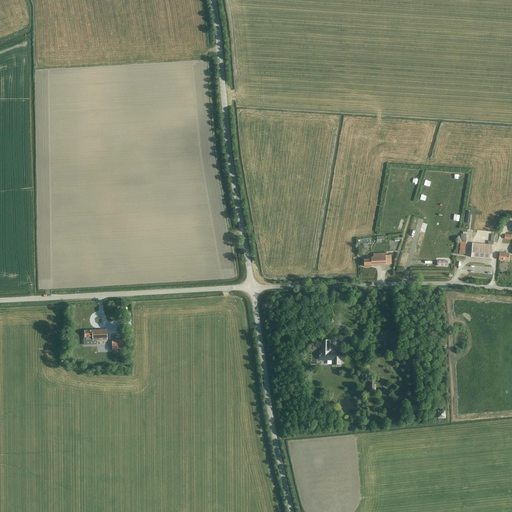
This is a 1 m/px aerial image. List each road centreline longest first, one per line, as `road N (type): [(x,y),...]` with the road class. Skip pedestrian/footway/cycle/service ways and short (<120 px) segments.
road 1 (unclassified): [(252,287),(212,0)]
road 2 (unclassified): [(252,287),(511,289)]
road 3 (unclassified): [(252,287),(0,300)]
road 4 (unclassified): [(291,511),(252,287)]
